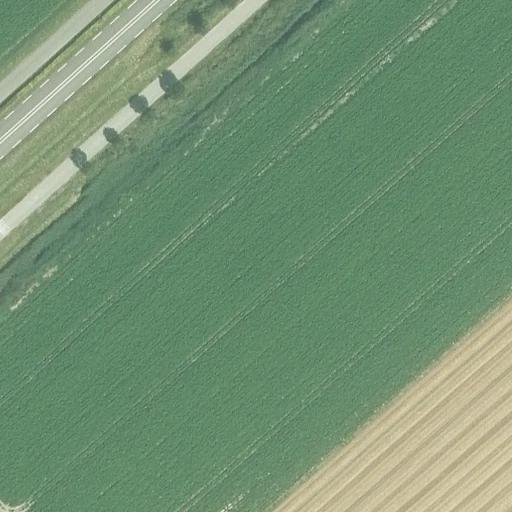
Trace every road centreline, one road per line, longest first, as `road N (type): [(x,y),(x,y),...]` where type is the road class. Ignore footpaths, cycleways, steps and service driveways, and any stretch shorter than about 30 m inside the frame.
road 1 (unclassified): [(0,230),(255,0)]
road 2 (secondary): [(0,142),(159,0)]
road 3 (unclassified): [(0,91),(102,0)]
